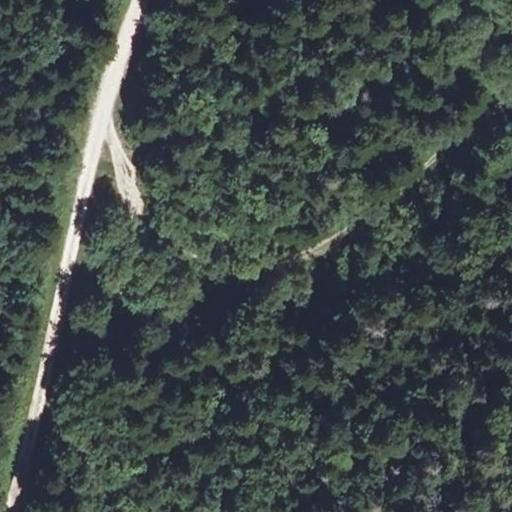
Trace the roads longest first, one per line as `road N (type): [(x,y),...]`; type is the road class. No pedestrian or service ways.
road 1 (track): [(14,511),(105,116)]
road 2 (track): [(105,116),(145,0)]
